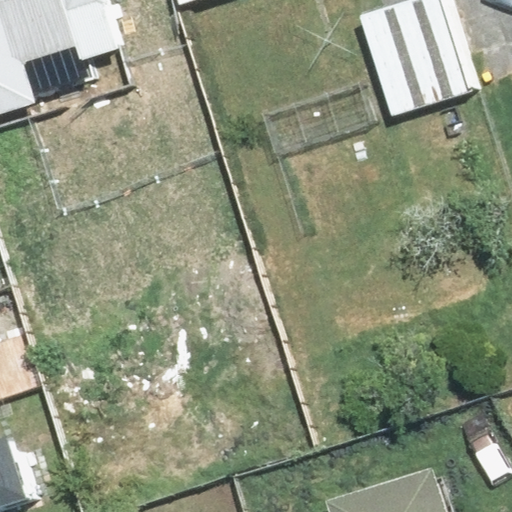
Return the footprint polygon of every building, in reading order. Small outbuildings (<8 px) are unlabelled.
[(120,0),(0,0),(0,123),(103,93),(81,20),(123,8),(120,0)] [(175,0),(182,20),(248,0),(175,0)] [(432,0),(362,21),(393,124),(489,95),(460,0),(432,0)] [(218,156),(196,82),(118,105),(140,179),(218,156)] [(0,501),(40,490),(20,425),(0,431),(0,501)] [(453,511),(442,475),(329,508),(330,511),(453,511)]
